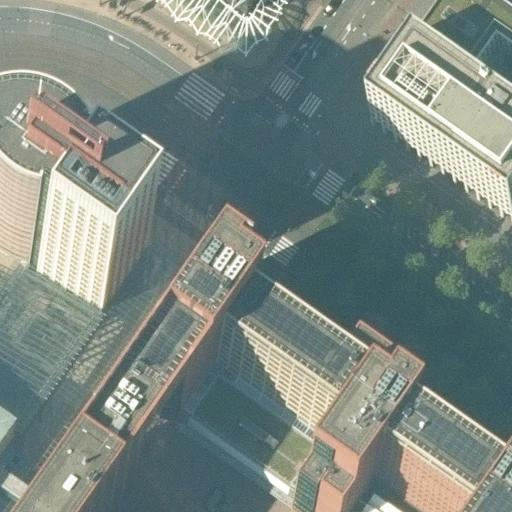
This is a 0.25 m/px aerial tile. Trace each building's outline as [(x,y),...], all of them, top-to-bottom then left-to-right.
[(205,0),(244,27),(262,0),(205,0)] [(460,0),(455,7),(403,81),(371,127),(511,226),(511,30),(469,0),(460,0)] [(145,261),(85,219),(81,216),(78,219),(69,213),(73,210),(72,208),(68,202),(66,200),(63,197),(62,195),(59,192),(57,191),(53,188),(48,184),(44,182),(40,180),(35,178),(31,176),(24,174),(20,174),(14,173),(10,172),(3,172),(0,172),(0,266),(4,268),(10,271),(14,273),(19,275),(23,276),(24,276),(26,276),(34,281),(98,327),(125,289),(145,261)] [(26,276),(14,293),(9,301),(0,312),(0,444),(11,452),(0,467),(0,511),(52,511),(66,493),(84,468),(88,462),(132,493),(158,511),(290,511),(295,505),(180,425),(176,430),(132,399),(181,329),(149,306),(125,289),(98,327),(26,276)] [(14,293),(1,283),(0,284),(0,312),(9,301),(14,293)] [(511,511),(511,496),(508,494),(505,498),(474,476),(474,475),(474,474),(473,474),(473,473),(472,472),(471,471),(470,471),(470,470),(469,470),(468,470),(467,470),(466,470),(465,470),(451,460),(450,459),(450,458),(450,457),(449,457),(449,456),(449,455),(448,455),(447,454),(446,454),(445,453),(444,453),(443,453),(442,453),(412,432),(415,429),(394,414),(352,385),(255,316),(250,323),(226,307),(231,300),(238,306),(239,305),(239,304),(212,285),(207,292),(182,328),(181,329),(138,391),(135,395),(132,399),(137,402),(176,430),(180,425),(295,505),(293,508),(290,511),(511,511)] [(0,467),(11,452),(0,444),(0,467)] [(158,511),(132,493),(88,462),(84,468),(66,493),(52,511),(158,511)]
